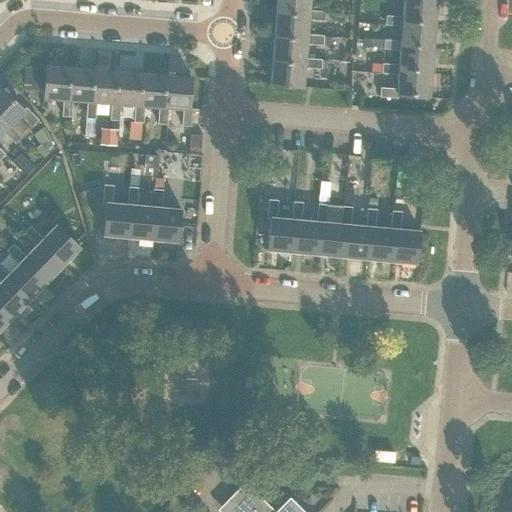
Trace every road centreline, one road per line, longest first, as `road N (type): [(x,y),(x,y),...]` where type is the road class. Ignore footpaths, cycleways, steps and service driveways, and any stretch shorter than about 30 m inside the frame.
road 1 (residential): [(205,282),(461,306)]
road 2 (residential): [(476,134),(223,111)]
road 3 (residential): [(0,386),(102,284),(205,282)]
road 4 (residential): [(0,30),(17,22),(229,40)]
road 5 (tertiary): [(461,306),(476,134)]
road 6 (residential): [(205,282),(223,111)]
